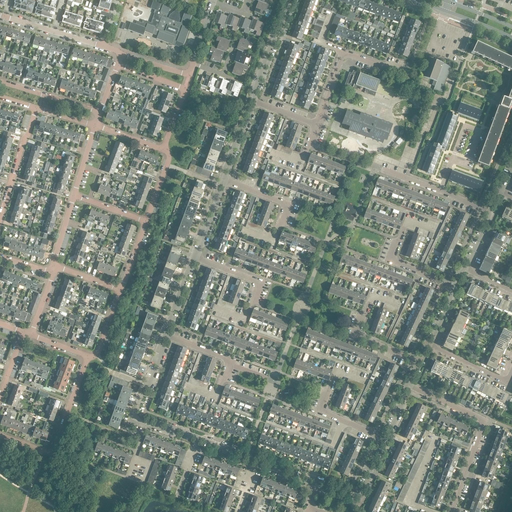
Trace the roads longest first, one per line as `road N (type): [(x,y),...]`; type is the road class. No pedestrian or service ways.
road 1 (residential): [(450,511),(484,419),(407,382)]
road 2 (residential): [(164,148),(183,89),(117,64)]
